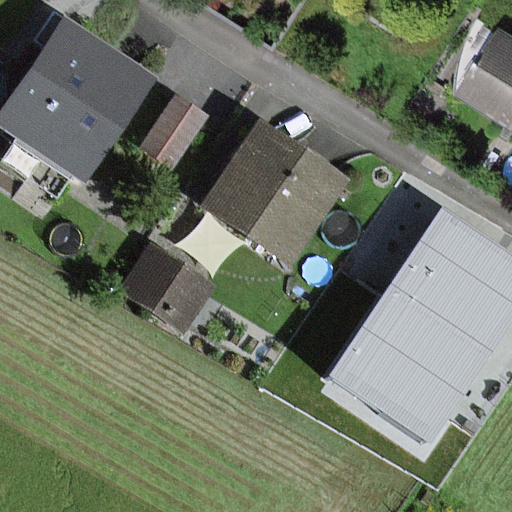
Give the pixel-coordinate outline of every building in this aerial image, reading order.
[(0,125),(75,175),(134,85),(76,46),(57,34),(0,120),(0,125)] [(511,38),(507,35),(471,88),(511,115),(511,38)] [(329,188),(253,136),(228,173),(203,208),(279,260),(329,188)] [(436,215),(322,381),(420,448),(511,313),(511,267),(483,247),(436,215)] [(114,295),(180,336),(212,286),(146,245),(114,295)]
